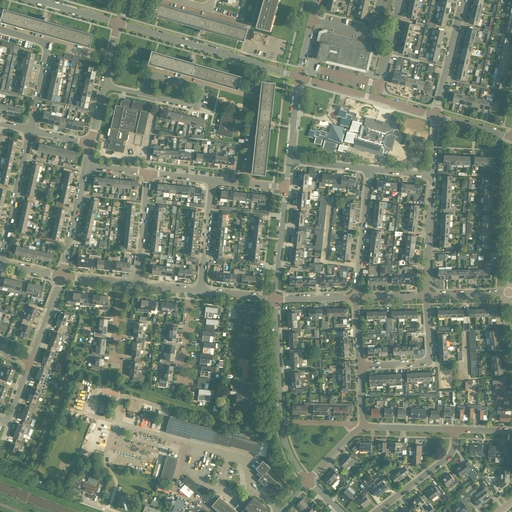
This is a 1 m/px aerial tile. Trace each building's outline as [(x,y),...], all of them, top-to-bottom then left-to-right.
[(262,0),(256,21),(255,27),(254,27),(269,31),(277,0),(262,0)] [(451,2),(443,0),(441,6),(450,8),(451,2)] [(238,38),(239,39),(240,39),(243,40),(246,29),(205,17),(156,4),(153,14),(158,15),(159,16),(195,26),(198,27),(197,31),(201,32),(205,34),(206,29),(209,30),(238,38)] [(337,6),(328,4),(326,10),(335,12),(337,6)] [(472,10),(481,12),(482,6),(473,4),(472,10)] [(368,7),(359,5),(358,11),(367,13),(368,7)] [(408,11),(417,13),(418,7),(409,5),(408,11)] [(450,8),(441,6),(440,12),(449,14),(450,8)] [(89,34),(87,34),(51,23),(48,23),(49,18),(45,17),(41,16),(39,20),(36,19),(8,11),(7,11),(2,10),(0,18),(0,20),(41,32),(89,46),(92,35),(89,34)] [(481,12),(472,10),(471,17),(479,19),(479,18),(480,15),(481,12)] [(367,13),(358,11),(357,17),(365,19),(367,13)] [(417,13),(408,11),(406,17),(415,19),(417,13)] [(449,14),(440,12),(438,18),(447,20),(449,14)] [(479,19),(471,17),(469,23),(478,25),(479,19)] [(447,20),(438,18),(437,24),(446,26),(447,20)] [(489,27),(485,26),(484,29),(491,31),(493,22),(490,21),(490,22),(491,22),(489,27)] [(404,28),(413,30),(414,24),(405,22),(404,28)] [(402,34),(411,36),(413,30),(404,28),(402,34)] [(480,31),(468,28),(467,34),(475,36),(475,37),(478,37),(480,31)] [(443,38),(444,32),(436,29),(434,35),(443,38)] [(268,35),(253,31),(251,40),(265,44),(268,35)] [(370,52),(372,44),(362,42),(360,41),(333,35),(334,34),(331,33),(329,33),(325,32),(321,33),(316,55),(317,57),(319,59),(360,68),(363,69),(366,70),(368,62),(369,58),(369,56),(370,52)] [(401,40),(410,42),(411,36),(402,34),(401,40)] [(465,41),(474,43),(475,37),(475,36),(467,34),(465,41)] [(443,38),(434,35),(433,41),(441,43),(442,43),(443,38)] [(400,46),(409,48),(410,42),(401,40),(400,46)] [(442,43),(441,43),(433,41),(431,47),(440,49),(442,43)] [(464,47),(472,49),(474,43),(465,41),(464,47)] [(511,48),(511,44),(504,43),(503,49),(511,51),(511,48)] [(409,48),(400,46),(398,52),(407,54),(409,48)] [(440,49),(431,47),(430,53),(439,55),(440,49)] [(462,53),(471,55),(472,49),(464,47),(462,53)] [(511,51),(503,49),(501,56),(510,57),(511,51)] [(26,52),(26,55),(25,54),(22,55),(23,57),(25,58),(34,60),(35,54),(26,52)] [(237,88),(240,78),(237,77),(235,76),(199,66),(195,65),(197,60),(193,59),(189,58),(187,63),(184,62),(156,54),(154,53),(151,52),(148,62),(189,74),(237,88)] [(439,55),(430,53),(428,59),(437,61),(439,55)] [(461,59),(469,61),(471,55),(462,53),(461,59)] [(54,64),(63,66),(65,60),(63,60),(64,59),(64,57),(58,55),(57,58),(56,58),(54,64)] [(459,66),(467,68),(468,68),(469,61),(461,59),(459,66)] [(509,64),(500,62),(499,68),(508,70),(509,64)] [(86,71),(95,73),(97,67),(88,65),(86,71)] [(458,72),(466,74),(468,68),(467,68),(459,66),(458,72)] [(508,70),(499,68),(498,74),(506,76),(508,70)] [(398,84),(401,72),(395,70),(394,74),(392,82),(398,84)] [(401,72),(398,84),(405,85),(407,77),(408,73),(401,72)] [(456,78),(464,80),(465,80),(466,74),(458,72),(456,78)] [(506,76),(498,74),(496,81),(505,82),(506,76)] [(411,87),(413,79),(407,77),(405,85),(411,87)] [(417,88),(419,80),(413,79),(411,87),(417,88)] [(423,90),(425,81),(419,80),(417,88),(423,90)] [(273,82),(262,81),(258,124),(252,174),(263,175),(263,171),(264,170),(268,129),(273,130),(273,125),(273,121),(269,121),(273,88),(273,87),(273,82)] [(425,81),(423,90),(430,91),(432,83),(425,81)] [(495,87),(504,89),(505,82),(496,81),(495,87)] [(28,89),(18,87),(17,93),(26,95),(28,89)] [(57,95),(48,93),(46,99),(55,101),(57,95)] [(455,93),(453,101),(459,103),(461,94),(455,93)] [(465,104),(467,96),(461,94),(459,103),(465,104)] [(472,106),(474,97),(467,96),(465,104),(472,106)] [(478,107),(480,99),(474,97),(472,106),(478,107)] [(107,150),(123,153),(125,145),(123,145),(124,140),(126,140),(127,139),(128,134),(127,133),(126,133),(126,132),(129,130),(132,131),(132,133),(135,133),(136,133),(144,135),(149,112),(146,111),(148,104),(133,100),(133,101),(126,99),(126,100),(125,100),(122,102),(122,103),(121,103),(120,106),(115,104),(111,126),(110,128),(109,128),(107,135),(108,137),(108,140),(111,141),(111,142),(109,143),(107,150)] [(484,109),(486,100),(480,99),(478,107),(484,109)] [(89,102),(80,100),(79,107),(88,109),(89,102)] [(490,110),(492,102),(486,100),(484,109),(490,110)] [(497,112),(499,103),(492,102),(490,110),(497,112)] [(15,107),(13,116),(19,117),(21,108),(15,107)] [(156,118),(159,118),(159,119),(160,120),(165,122),(166,118),(168,111),(161,109),(161,113),(157,112),(156,118)] [(311,127),(308,137),(315,139),(314,143),(321,145),(320,147),(333,151),(338,152),(340,153),(341,151),(346,152),(348,146),(347,146),(349,142),(354,143),(353,147),(354,148),(365,151),(368,152),(381,156),(389,158),(394,141),(396,135),(393,134),(395,127),(390,126),(390,125),(383,123),(380,122),(376,121),(365,118),(365,120),(354,117),(355,113),(349,112),(348,111),(340,109),(338,116),(342,118),(340,124),(341,125),(341,127),(340,126),(340,127),(336,125),(331,128),(329,133),(326,132),(326,131),(320,130),(320,131),(315,130),(315,131),(313,130),(314,128),(311,127)] [(47,123),(50,111),(45,111),(44,112),(41,122),(47,123)] [(219,127),(217,134),(224,136),(232,138),(236,118),(222,115),(219,125),(219,127)] [(73,119),(71,129),(77,130),(79,121),(79,118),(75,117),(75,120),(73,119)] [(206,123),(203,122),(204,119),(198,118),(196,125),(202,126),(202,128),(205,128),(206,123)] [(9,144),(16,145),(17,142),(17,141),(17,139),(9,137),(8,140),(9,140),(9,144)] [(7,150),(15,152),(16,145),(9,144),(7,150)] [(149,153),(153,153),(152,156),(159,157),(159,149),(160,146),(154,145),(153,146),(153,147),(150,147),(149,153)] [(6,157),(13,158),(15,152),(7,150),(6,157)] [(184,152),(183,160),(190,160),(190,157),(193,157),(193,151),(190,151),(190,153),(184,152)] [(202,162),(203,154),(197,153),(197,152),(193,151),(193,157),(196,158),(196,161),(202,162)] [(444,164),(448,164),(447,171),(444,171),(438,171),(438,174),(450,175),(450,172),(451,164),(451,155),(444,155),(444,164)] [(227,157),(227,164),(233,165),(233,162),(236,162),(237,156),(234,156),(234,157),(227,157)] [(4,163),(12,165),(13,158),(6,157),(4,163)] [(31,170),(38,172),(39,166),(43,166),(43,163),(35,161),(34,165),(32,164),(31,170)] [(3,169),(10,171),(12,165),(4,163),(3,169)] [(65,178),(72,179),(73,173),(71,173),(72,170),(63,168),(63,171),(66,172),(65,178)] [(1,176),(9,178),(10,171),(3,169),(1,176)] [(300,180),(308,181),(309,177),(310,177),(317,178),(317,175),(317,174),(309,173),(309,174),(301,173),(300,180)] [(329,183),(330,175),(323,174),(322,179),(320,179),(319,182),(319,186),(325,187),(325,183),(329,183)] [(330,175),(329,183),(333,184),(332,187),(338,188),(339,181),(336,181),(337,176),(330,175)] [(9,178),(1,176),(0,182),(0,185),(7,187),(7,184),(9,178)] [(348,185),(349,177),(342,176),(342,181),(339,181),(338,188),(344,189),(344,185),(348,185)] [(356,178),(349,177),(348,185),(348,189),(352,190),(357,190),(358,183),(355,183),(356,178)] [(308,181),(300,180),(299,187),(304,187),(304,190),(311,191),(312,185),(308,185),(308,181)] [(383,190),(384,181),(378,181),(377,190),(380,190),(380,192),(379,192),(379,196),(376,195),(376,197),(376,200),(378,200),(382,200),(382,197),(383,190)] [(391,182),(390,191),(389,197),(389,201),(393,201),(393,199),(392,199),(393,191),(396,192),(397,183),(391,182)] [(408,193),(409,184),(402,184),(402,185),(399,184),(398,194),(401,194),(401,192),(408,193)] [(421,194),(421,189),(422,189),(423,189),(424,187),(423,186),(422,186),(415,185),(414,194),(413,201),(413,204),(419,204),(420,201),(417,200),(417,194),(421,194)] [(34,190),(27,188),(25,195),(28,195),(27,198),(35,200),(36,197),(33,196),(34,190)] [(197,196),(197,198),(203,199),(204,191),(201,191),(201,188),(195,188),(194,195),(197,196)] [(310,196),(311,191),(304,190),(304,193),(299,192),(298,199),(306,200),(310,200),(310,196)] [(258,194),(257,202),(257,205),(265,206),(266,205),(267,199),(264,199),(264,195),(258,194)] [(55,204),(64,206),(64,203),(67,204),(68,197),(61,196),(59,202),(56,201),(55,204)] [(89,206),(96,207),(98,201),(99,201),(100,198),(96,198),(94,197),(93,200),(90,199),(89,206)] [(23,207),(30,208),(31,202),(35,203),(35,200),(27,198),(26,201),(24,200),(23,207)] [(302,209),(309,210),(309,207),(310,204),(306,204),(306,200),(298,199),(297,206),(302,206),(302,209)] [(127,210),(135,211),(135,205),(132,205),(133,201),(127,201),(126,204),(128,204),(127,210)] [(451,202),(442,201),(442,208),(444,208),(444,211),(454,211),(454,212),(455,212),(455,208),(451,208),(451,202)] [(56,214),(64,216),(65,210),(63,209),(64,206),(55,204),(55,207),(58,208),(56,214)] [(154,213),(162,214),(162,208),(164,208),(164,205),(158,204),(158,207),(155,207),(154,213)] [(190,217),(198,218),(199,212),(196,211),(196,208),(190,207),(190,211),(189,211),(188,217),(190,217)] [(296,218),(304,219),(305,215),(308,215),(309,210),(302,209),(302,212),(296,211),(296,218)] [(218,220),(225,221),(226,215),(227,215),(228,212),(222,211),(221,214),(218,214),(218,220)] [(441,220),(450,221),(450,215),(454,215),(454,212),(454,211),(444,211),(444,214),(442,214),(441,220)] [(483,221),(492,222),(492,215),(483,215),(483,213),(476,212),(476,215),(483,216),(483,221)] [(254,224),(262,225),(262,218),(259,218),(260,215),(254,214),(254,217),(255,218),(254,224)] [(304,219),(296,218),(295,225),(300,225),(300,228),(307,229),(310,229),(310,226),(307,226),(308,223),(304,223),(304,219)] [(417,232),(417,225),(409,224),(405,223),(404,226),(408,227),(408,231),(417,232)] [(307,229),(300,228),(300,231),(294,230),(294,237),(296,237),(302,238),(306,238),(306,234),(307,229)] [(343,239),(352,240),(353,234),(349,233),(349,231),(344,230),(344,233),(343,236),(340,236),(339,235),(334,234),(331,234),(331,238),(333,238),(343,239)] [(60,234),(52,232),(49,232),(49,233),(48,233),(48,236),(48,238),(59,240),(60,234)] [(90,238),(82,236),(81,242),(84,243),(83,246),(86,247),(89,247),(90,244),(88,244),(90,238)] [(298,244),(298,247),(305,248),(305,242),(306,238),(302,238),(296,237),(294,237),(293,244),(298,244)] [(481,252),(485,251),(485,247),(486,247),(486,248),(487,249),(488,249),(489,248),(489,247),(490,247),(491,241),(482,240),(482,241),(480,240),(479,243),(482,243),(481,252)] [(131,242),(124,241),(123,247),(122,247),(121,250),(124,251),(127,251),(128,248),(131,248),(131,242)] [(150,250),(153,251),(153,254),(159,254),(159,251),(160,251),(161,245),(158,245),(151,244),(150,250)] [(292,256),(300,257),(301,253),(304,253),(305,248),(298,247),(298,250),(292,249),(292,256)] [(193,258),(191,258),(191,255),(194,255),(195,249),(187,248),(186,254),(185,254),(185,257),(186,257),(186,260),(193,261),(193,258)] [(222,252),(214,251),(214,257),(217,257),(216,261),(217,261),(222,261),(224,261),(224,258),(223,258),(221,258),(222,252)] [(85,258),(84,266),(91,267),(91,262),(94,262),(95,255),(89,255),(89,258),(85,258)] [(103,268),(104,260),(100,259),(100,256),(95,255),(94,262),(97,262),(96,268),(103,268)] [(258,256),(251,255),(248,255),(248,261),(249,261),(248,264),(250,264),(254,265),(255,262),(258,262),(258,256)] [(300,257),(292,256),(291,263),(296,263),(296,266),(301,267),(303,267),(303,261),(300,261),(300,257)] [(104,260),(103,268),(110,269),(110,264),(113,264),(114,257),(108,257),(108,260),(104,260)] [(122,270),(123,262),(119,261),(119,258),(114,257),(113,264),(116,264),(115,270),(122,270)] [(123,262),(122,270),(129,271),(130,263),(130,259),(127,259),(127,262),(123,262)] [(158,274),(159,266),(155,265),(156,262),(150,261),(149,268),(152,268),(151,274),(158,274)] [(166,267),(165,275),(172,276),(172,271),(175,271),(176,264),(170,263),(170,267),(166,267)] [(184,277),(185,269),(181,268),(182,265),(176,264),(175,271),(178,271),(177,276),(184,277)] [(222,281),(223,273),(219,272),(219,267),(214,266),(213,271),(213,274),(213,275),(215,275),(215,280),(222,281)] [(343,268),(341,268),(340,271),(340,278),(340,285),(346,285),(346,278),(343,278),(343,271),(348,272),(348,269),(343,268)] [(230,273),(229,282),(235,283),(236,277),(239,278),(239,271),(234,270),(233,274),(230,273)] [(248,284),(249,275),(245,275),(245,271),(239,271),(239,278),(241,278),(241,283),(248,284)] [(249,275),(248,284),(254,285),(255,276),(256,272),(253,272),(252,276),(249,275)] [(8,288),(10,279),(4,278),(3,283),(0,282),(0,283),(0,289),(1,290),(2,287),(8,288)] [(10,279),(8,288),(8,291),(13,292),(14,289),(16,280),(10,279)] [(14,289),(20,291),(19,294),(22,294),(24,287),(21,286),(22,282),(16,280),(14,289)] [(32,293),(34,284),(28,283),(27,288),(24,287),(22,294),(25,295),(26,292),(32,293)] [(42,291),(39,290),(40,286),(34,284),(32,293),(31,296),(40,298),(42,291)] [(73,293),(73,296),(69,296),(68,304),(75,305),(75,304),(79,305),(79,302),(80,293),(73,293)] [(79,302),(83,303),(83,306),(89,306),(90,298),(87,298),(87,294),(80,293),(79,302)] [(99,304),(100,295),(93,295),(92,299),(90,298),(89,306),(95,307),(95,304),(99,304)] [(110,300),(107,300),(107,296),(100,295),(99,304),(103,305),(102,310),(108,310),(110,300)] [(147,309),(148,301),(141,300),(141,304),(138,303),(137,311),(143,312),(147,312),(147,309)] [(148,301),(147,309),(151,310),(151,313),(154,313),(156,313),(157,314),(157,313),(158,306),(155,305),(155,301),(148,301)] [(27,312),(35,315),(38,309),(34,307),(35,305),(29,302),(27,308),(29,309),(27,312)] [(167,311),(168,303),(161,302),(160,306),(158,306),(157,313),(163,314),(164,311),(167,311)] [(178,308),(175,307),(175,303),(168,303),(167,311),(171,312),(170,315),(177,316),(178,308)] [(204,319),(206,319),(212,319),(212,312),(216,313),(216,314),(220,315),(221,308),(205,307),(204,319)] [(292,310),(292,313),(288,313),(288,320),(297,320),(297,316),(300,316),(300,313),(303,312),(303,309),(292,310)] [(494,316),(494,314),(495,314),(496,313),(496,310),(495,309),(494,309),(488,309),(488,316),(488,325),(489,324),(489,328),(497,327),(496,323),(492,324),(492,319),(496,319),(495,316),(494,316)] [(247,311),(236,310),(235,317),(244,318),(243,324),(251,325),(252,312),(247,312),(247,311)] [(58,319),(66,322),(67,318),(70,320),(72,314),(65,311),(64,313),(60,312),(58,319)] [(35,315),(27,312),(26,316),(24,315),(22,320),(28,323),(29,320),(33,321),(35,315)] [(98,325),(107,326),(107,319),(104,319),(104,316),(96,315),(95,321),(98,322),(98,325)] [(59,327),(58,329),(65,332),(67,326),(65,325),(66,322),(58,319),(55,325),(59,327)] [(206,319),(206,323),(205,330),(212,331),(213,324),(217,325),(218,320),(212,319),(206,319)] [(21,330),(28,333),(31,327),(27,325),(28,323),(22,320),(20,326),(22,327),(21,330)] [(134,329),(142,330),(143,326),(146,327),(146,324),(150,324),(151,321),(139,320),(138,322),(134,322),(134,329)] [(297,320),(288,320),(289,327),(293,327),(293,330),(301,329),(300,323),(297,323),(297,320)] [(3,321),(0,326),(0,329),(5,331),(9,323),(3,321)] [(167,333),(176,334),(177,327),(173,326),(174,323),(166,322),(165,329),(168,329),(167,333)] [(107,326),(98,325),(98,329),(95,329),(94,335),(102,336),(102,333),(106,334),(107,326)] [(28,333),(21,330),(17,329),(16,331),(16,332),(17,333),(17,335),(26,339),(28,333)] [(57,332),(53,330),(51,337),(59,340),(60,337),(63,338),(64,335),(65,332),(58,329),(57,332)] [(142,330),(134,329),(133,336),(137,337),(137,339),(145,340),(145,334),(143,334),(142,333),(142,330)] [(289,340),(298,340),(298,336),(301,336),(301,329),(293,330),(293,333),(289,333),(289,340)] [(203,330),(202,335),(201,342),(204,342),(209,343),(209,342),(210,336),(214,336),(215,331),(212,331),(205,330),(203,330)] [(176,334),(167,333),(167,336),(164,336),(163,342),(172,343),(172,340),(175,341),(176,334)] [(248,339),(248,338),(249,334),(239,333),(238,337),(240,337),(239,348),(249,349),(251,339),(248,339)] [(96,345),(105,346),(105,339),(102,339),(102,336),(94,335),(93,341),(96,342),(96,345)] [(59,340),(51,337),(48,344),(52,345),(51,348),(58,351),(60,345),(58,344),(59,340)] [(131,349),(140,350),(141,346),(144,347),(145,340),(137,339),(136,342),(132,342),(131,349)] [(298,340),(289,340),(290,347),(294,347),(294,350),(302,349),(301,343),(298,343),(298,340)] [(165,353),(174,354),(175,346),(171,346),(172,343),(163,342),(163,349),(166,349),(165,353)] [(204,342),(203,347),(202,354),(210,355),(210,354),(211,347),(215,348),(215,347),(215,343),(209,342),(209,343),(204,342)] [(105,346),(96,345),(95,349),(92,348),(92,355),(100,356),(100,353),(104,353),(105,346)] [(43,356),(52,359),(53,356),(56,357),(58,351),(51,348),(50,350),(46,349),(43,356)] [(140,350),(131,349),(131,356),(135,357),(135,359),(142,360),(143,354),(140,353),(140,350)] [(290,353),(290,360),(299,359),(303,359),(303,358),(302,355),(302,352),(304,352),(304,350),(304,349),(302,349),(294,350),(294,352),(290,353)] [(174,354),(165,353),(165,356),(162,356),(161,362),(169,363),(170,360),(173,361),(174,354)] [(200,353),(200,358),(199,365),(201,365),(207,366),(207,359),(212,359),(212,355),(210,354),(210,355),(202,354),(200,353)] [(100,356),(92,355),(91,362),(92,363),(94,363),(92,367),(92,368),(97,370),(99,370),(100,366),(102,366),(103,359),(99,358),(100,356)] [(52,359),(43,356),(41,363),(45,364),(44,367),(51,369),(53,364),(50,362),(52,359)] [(129,369),(138,370),(138,366),(142,366),(142,360),(135,359),(134,362),(130,361),(129,369)] [(243,366),(242,378),(235,377),(234,380),(241,381),(245,381),(245,378),(247,378),(249,360),(238,359),(237,366),(243,366)] [(303,359),(299,359),(290,360),(291,367),(295,367),(295,370),(303,369),(303,363),(304,363),(303,359)] [(501,361),(493,362),(490,362),(491,369),(494,368),(502,367),(501,361)] [(163,372),(172,373),(173,366),(169,366),(169,363),(161,362),(161,368),(164,369),(163,372)] [(5,373),(12,376),(15,370),(8,367),(8,365),(5,364),(4,364),(3,366),(3,367),(3,368),(4,369),(3,372),(5,373)] [(201,370),(200,377),(207,378),(208,371),(216,372),(217,367),(207,366),(201,365),(201,366),(201,370)] [(37,375),(45,378),(46,374),(49,375),(51,369),(44,367),(43,369),(39,368),(37,375)] [(138,370),(129,369),(129,376),(133,376),(132,379),(140,380),(141,374),(138,373),(138,370)] [(300,379),(300,376),(303,376),(303,369),(295,370),(295,372),(291,373),(291,380),(300,379)] [(12,376),(5,373),(3,372),(2,376),(0,375),(0,376),(0,381),(6,383),(7,381),(10,382),(12,376)] [(172,373),(163,372),(163,376),(160,376),(159,382),(167,383),(168,380),(171,380),(172,373)] [(433,387),(436,387),(435,376),(433,376),(433,372),(426,373),(427,384),(430,383),(430,380),(432,380),(433,387)] [(45,378),(37,375),(34,381),(38,383),(37,385),(44,388),(46,382),(43,381),(45,378)] [(210,378),(207,378),(200,377),(198,377),(197,389),(199,389),(204,389),(205,382),(209,383),(210,378)] [(493,386),(496,387),(496,390),(503,391),(505,391),(505,384),(501,384),(501,381),(507,381),(507,378),(499,378),(499,380),(493,380),(493,386)] [(292,387),(296,387),(296,389),(304,389),(304,383),(305,383),(304,379),(300,379),(291,380),(292,387)] [(242,386),(240,386),(241,381),(234,380),(232,380),(231,385),(230,385),(229,393),(236,394),(235,403),(247,404),(248,395),(246,395),(247,385),(242,385),(242,386)] [(342,383),(343,387),(343,389),(341,390),(341,393),(348,392),(348,389),(347,389),(347,386),(351,386),(350,380),(342,380),(339,380),(336,381),(332,381),(332,383),(336,383),(336,384),(342,383)] [(0,391),(6,394),(8,387),(5,386),(6,383),(0,381),(0,391)] [(32,386),(29,393),(38,396),(39,393),(42,394),(44,388),(37,385),(36,388),(32,386)] [(211,390),(204,389),(199,389),(197,401),(205,401),(206,394),(210,395),(211,390)] [(507,394),(502,394),(503,391),(496,390),(494,390),(494,397),(497,397),(497,400),(504,401),(506,401),(507,394)] [(38,396),(29,393),(27,400),(31,401),(30,404),(37,407),(39,401),(36,400),(38,396)] [(101,400),(98,413),(104,415),(107,402),(101,400)] [(321,406),(320,415),(328,415),(328,414),(331,414),(331,400),(330,400),(330,403),(321,403),(321,406)] [(331,400),(331,414),(334,414),(334,415),(341,415),(341,403),(336,403),(336,400),(331,400)] [(508,405),(504,404),(504,401),(497,400),(496,400),(495,407),(498,407),(498,410),(505,410),(505,411),(508,411),(508,405)] [(379,416),(380,409),(382,409),(383,409),(383,406),(383,401),(377,401),(377,409),(372,409),(372,416),(379,416)] [(304,405),(300,405),(300,414),(307,414),(307,410),(310,411),(310,403),(310,402),(304,402),(304,405)] [(390,408),(385,408),(385,407),(383,406),(383,409),(385,409),(385,417),(393,417),(393,409),(396,409),(396,402),(391,402),(390,408)] [(321,406),(321,403),(310,403),(310,411),(310,414),(313,414),(313,415),(320,415),(321,406)] [(351,415),(352,403),(341,403),(341,415),(348,415),(351,415)] [(410,403),(409,403),(409,408),(409,412),(412,412),(411,417),(419,417),(419,409),(419,406),(416,406),(415,409),(412,409),(412,403),(410,403)] [(439,418),(439,411),(442,411),(442,403),(438,403),(438,410),(431,410),(431,411),(431,418),(439,418)] [(22,412),(31,415),(32,411),(35,413),(37,407),(30,404),(29,406),(25,405),(22,412)] [(463,419),(464,415),(467,415),(467,414),(467,407),(467,406),(461,406),(461,405),(457,405),(457,418),(463,419)] [(473,417),(473,413),(477,413),(477,409),(477,405),(467,405),(467,406),(467,407),(467,414),(467,415),(467,417),(473,417)] [(483,419),(483,415),(487,415),(487,407),(481,407),(481,405),(477,405),(477,409),(477,413),(477,419),(483,419)] [(419,409),(419,417),(426,418),(426,414),(429,414),(429,406),(426,406),(426,407),(423,406),(422,409),(419,409)] [(444,412),(444,418),(452,419),(452,412),(455,413),(455,406),(450,406),(450,407),(444,407),(444,412)] [(509,414),(505,414),(505,411),(505,410),(498,410),(497,410),(497,417),(500,417),(500,420),(509,421),(509,414)] [(31,415),(22,412),(20,419),(24,420),(23,422),(30,425),(32,419),(29,418),(31,415)] [(194,424),(169,417),(165,432),(190,439),(190,437),(194,424)] [(30,425),(23,422),(22,425),(18,424),(15,430),(24,433),(28,435),(30,428),(32,429),(33,427),(30,425)] [(216,430),(194,424),(190,437),(213,443),(216,431),(216,430)] [(28,435),(24,433),(15,430),(13,437),(17,439),(16,441),(23,444),(25,438),(26,438),(28,435)] [(230,447),(230,446),(255,452),(258,442),(216,431),(213,443),(230,447)] [(8,449),(17,452),(18,449),(21,450),(23,444),(16,441),(15,444),(11,442),(8,449)] [(352,449),(355,453),(359,449),(360,450),(360,451),(371,451),(371,455),(374,456),(375,445),(371,445),(371,443),(361,443),(361,442),(360,441),(359,441),(358,441),(358,442),(357,442),(357,443),(357,444),(352,449)] [(378,451),(383,451),(383,456),(388,456),(389,448),(386,448),(386,443),(378,442),(378,451)] [(391,451),(398,452),(398,456),(403,456),(403,443),(392,443),(391,451)] [(409,451),(412,451),(413,451),(413,455),(422,455),(422,445),(416,445),(416,447),(409,447),(409,451)] [(470,445),(470,453),(470,455),(476,456),(476,453),(481,453),(481,456),(485,457),(485,448),(482,448),(482,445),(470,445)] [(489,456),(495,457),(495,462),(500,462),(500,457),(499,457),(500,446),(489,445),(489,456)] [(499,457),(500,457),(504,457),(503,462),(510,463),(510,457),(510,446),(500,446),(499,457)] [(345,467),(353,459),(357,463),(359,461),(352,454),(350,456),(348,454),(340,462),(345,467)] [(422,455),(413,455),(413,459),(411,459),(411,465),(417,465),(417,463),(421,463),(422,455)] [(166,456),(159,480),(162,480),(160,487),(176,491),(177,486),(174,485),(175,482),(171,480),(177,459),(166,456)] [(264,462),(263,461),(255,469),(258,472),(257,474),(261,477),(258,480),(261,483),(259,484),(262,487),(263,485),(274,495),(281,486),(266,472),(270,467),(264,462)] [(469,475),(474,481),(480,477),(468,462),(466,464),(465,462),(456,469),(460,474),(461,476),(461,475),(467,471),(469,475)] [(396,483),(407,474),(406,473),(408,471),(407,470),(402,463),(399,466),(401,469),(391,477),(396,483)] [(324,478),(330,484),(332,486),(337,480),(335,478),(339,475),(333,469),(324,478)] [(376,484),(383,493),(388,488),(382,480),(386,477),(380,470),(378,472),(380,475),(373,480),(376,484)] [(500,479),(496,482),(502,488),(509,483),(510,470),(500,470),(500,479)] [(348,479),(342,473),(340,475),(346,482),(348,479)] [(446,485),(447,486),(449,489),(460,481),(454,473),(451,475),(450,473),(442,479),(446,485)] [(87,474),(84,480),(97,486),(100,479),(87,474)] [(182,481),(206,501),(211,495),(187,475),(182,481)] [(98,488),(82,481),(79,488),(95,495),(98,488)] [(364,481),(362,483),(365,487),(367,491),(370,489),(364,481)] [(347,489),(349,487),(350,486),(348,483),(346,484),(341,490),(343,492),(341,495),(347,501),(353,495),(347,489)] [(499,491),(494,483),(491,486),(496,493),(499,491)] [(383,493),(376,484),(371,488),(378,497),(383,493)] [(432,499),(437,495),(438,497),(441,495),(442,495),(444,494),(438,486),(436,487),(435,485),(431,488),(432,490),(427,493),(432,499)] [(483,487),(477,492),(485,501),(491,497),(490,496),(491,495),(487,489),(486,490),(483,487)] [(485,501),(477,492),(471,497),(467,492),(463,495),(465,498),(467,500),(470,498),(475,504),(476,503),(478,506),(485,501)] [(362,498),(359,500),(364,507),(371,502),(365,495),(364,493),(363,494),(360,496),(362,498)] [(417,508),(422,504),(425,507),(430,503),(424,495),(421,497),(420,496),(412,502),(416,507),(415,508),(417,509),(417,508)] [(261,511),(265,508),(253,498),(245,507),(241,511),(237,511),(219,496),(211,506),(218,511),(261,511)] [(185,501),(177,498),(171,511),(205,511),(207,509),(196,505),(195,508),(189,506),(190,503),(185,501)] [(468,511),(472,509),(468,503),(468,502),(467,500),(465,498),(461,501),(463,503),(455,509),(456,511),(464,511),(465,511),(468,511)] [(304,511),(307,509),(309,507),(307,505),(302,499),(297,504),(295,507),(300,511),(304,511)] [(159,511),(160,511),(154,509),(155,507),(157,507),(158,507),(159,504),(159,503),(158,503),(158,502),(156,501),(154,506),(153,508),(151,511),(159,511)]
